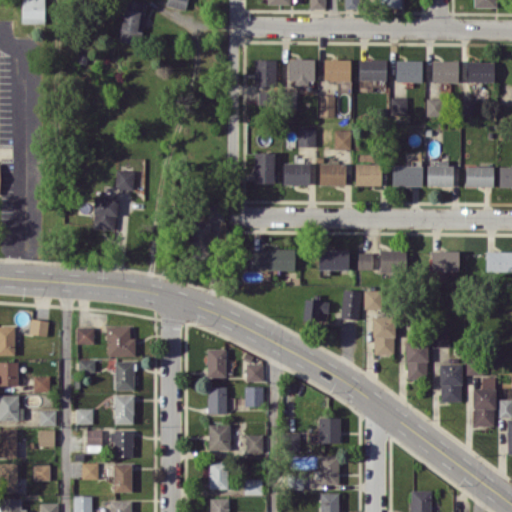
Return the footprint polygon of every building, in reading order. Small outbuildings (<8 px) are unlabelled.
[(21,0),(21,22),(44,23),(44,0),(21,0)] [(142,31),(146,2),(133,0),(124,0),(119,40),(134,43),(136,30),(142,31)] [(167,0),(166,6),(185,9),(186,0),(167,0)] [(324,8),(324,0),(308,0),(309,8),(324,8)] [(357,0),(343,0),(344,8),(357,8),(357,0)] [(287,82),(314,82),(314,58),(288,57),(287,82)] [(275,59),(255,58),(254,84),(275,85),(275,59)] [(350,80),(350,58),(324,58),(323,80),(350,80)] [(386,59),(358,59),(358,78),(386,79),(386,59)] [(421,81),(421,60),(395,59),(395,81),(421,81)] [(431,81),(457,81),(457,60),(431,60),(431,81)] [(494,61),(467,60),(467,80),(494,81),(494,61)] [(334,94),(319,94),(319,116),(334,116),(334,94)] [(407,96),(390,96),(390,114),(407,114),(407,96)] [(438,110),(438,97),(427,98),(427,111),(438,110)] [(462,114),(473,114),(473,98),(462,98),(462,114)] [(315,145),(315,128),(297,128),(297,145),(315,145)] [(350,148),(350,129),(334,128),(334,148),(350,148)] [(253,182),(273,182),(274,152),(254,152),(253,182)] [(426,185),(452,185),(453,162),(438,161),(438,164),(426,164),(426,185)] [(309,162),(283,162),(282,184),(308,184),(309,162)] [(318,184),(344,184),(345,163),(319,162),(318,184)] [(354,184),(380,184),(381,163),(355,163),(354,184)] [(421,185),(422,165),(392,164),(391,184),(421,185)] [(493,166),(465,165),(464,185),(492,186),(493,166)] [(511,165),(498,165),(498,185),(511,185),(511,165)] [(132,188),(133,170),(116,169),(115,187),(132,188)] [(92,227),(116,228),(116,197),(93,196),(92,227)] [(192,251),(210,251),(210,220),(192,220),(192,251)] [(252,269),(294,268),(294,248),(251,248),(252,269)] [(318,269),(348,269),(348,249),(318,248),(318,269)] [(379,271),(404,272),(405,250),(380,249),(379,271)] [(459,250),(431,249),(430,271),(458,271),(459,250)] [(485,270),(511,270),(511,250),(485,250),(485,270)] [(357,252),(357,270),(379,269),(378,252),(357,252)] [(358,318),(361,290),(343,288),(340,317),(358,318)] [(381,308),(381,289),(364,289),(363,308),(381,308)] [(319,297),(305,295),(302,321),(325,323),(327,300),(319,299),(319,297)] [(373,316),(372,353),(393,353),(393,316),(373,316)] [(48,319),(30,318),(29,334),(47,335),(48,319)] [(0,353),(14,354),(14,325),(0,325),(0,353)] [(106,355),(135,355),(134,336),(130,337),(130,325),(106,326),(106,355)] [(93,326),(76,326),(76,343),(93,343),(93,326)] [(431,346),(449,346),(448,327),(431,328),(431,346)] [(406,377),(427,377),(426,339),(405,339),(406,377)] [(206,376),(225,376),(225,347),(206,348),(206,376)] [(94,370),(95,358),(78,358),(78,370),(94,370)] [(466,358),(465,374),(482,374),(482,358),(466,358)] [(0,384),(17,384),(17,360),(0,360),(0,384)] [(133,388),(133,360),(114,360),(115,389),(133,388)] [(262,380),(262,362),(246,362),(245,380),(262,380)] [(461,362),(439,362),(439,401),(462,400),(461,362)] [(33,390),(50,390),(50,375),(33,375),(33,390)] [(262,405),(262,385),(244,385),(244,405),(262,405)] [(226,386),(207,386),(207,412),(225,412),(226,386)] [(472,424),(494,425),(495,387),(473,387),(472,424)] [(0,419),(23,419),(23,406),(17,406),(17,393),(0,393),(0,419)] [(114,423),(133,422),(133,394),(114,394),(114,423)] [(511,416),(511,398),(498,398),(498,416),(511,416)] [(93,422),(93,407),(75,407),(76,423),(93,422)] [(39,424),(56,424),(55,409),(39,409),(39,424)] [(317,417),(318,442),(340,441),(339,416),(317,417)] [(229,423),(208,423),(208,449),(229,449),(229,423)] [(0,455),(15,456),(16,428),(0,427),(0,455)] [(54,428),(38,429),(38,445),(54,444),(54,428)] [(100,428),(86,429),(86,450),(100,450),(100,428)] [(132,429),(112,430),(113,456),(132,456),(132,429)] [(284,433),(284,451),(299,450),(299,432),(284,433)] [(246,433),(245,451),(261,451),(262,434),(246,433)] [(338,484),(338,454),(320,453),(319,483),(338,484)] [(208,488),(227,488),(227,460),(209,459),(208,488)] [(0,489),(16,490),(17,462),(0,461),(0,489)] [(81,478),(98,478),(97,461),(81,461),(81,478)] [(131,462),(112,463),(113,491),(131,491),(131,462)] [(49,464),(33,464),(33,479),(50,479),(49,464)] [(262,478),(244,477),(244,493),(262,494),(262,478)] [(430,511),(431,490),(411,489),(410,511),(430,511)] [(319,511),(338,511),(338,491),(320,491),(319,511)] [(90,511),(91,495),(73,494),(72,511),(90,511)] [(20,497),(0,497),(0,511),(25,511),(25,508),(20,509),(20,497)] [(208,511),(227,511),(227,497),(209,497),(208,511)] [(109,511),(130,511),(130,499),(109,500),(109,511)] [(58,511),(58,502),(40,502),(39,511),(58,511)]
